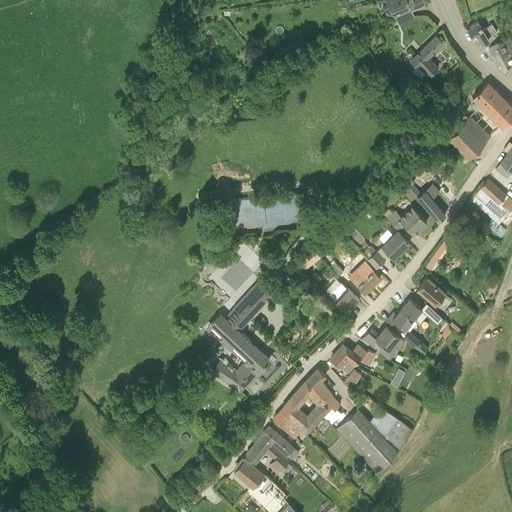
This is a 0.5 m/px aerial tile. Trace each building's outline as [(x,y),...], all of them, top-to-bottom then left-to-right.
[(423,0),(385,0),(393,14),(393,15),(410,7),(423,0)] [(398,24),(415,15),(410,7),(393,15),(398,24)] [(477,21),(467,27),(475,40),(478,38),(481,42),(497,31),(492,23),(482,29),(477,21)] [(511,34),(499,41),(490,45),(488,46),(492,55),(501,51),(502,53),(511,49),(511,51),(511,34)] [(436,35),(410,60),(416,66),(412,70),(420,79),(425,74),(427,76),(437,66),(428,56),(442,41),(436,35)] [(499,41),(496,35),(487,40),(490,45),(499,41)] [(492,55),(499,67),(511,59),(511,51),(511,49),(502,53),(501,51),(492,55)] [(471,106),(475,110),(470,115),(477,121),(502,96),(487,81),(472,97),(476,101),(471,106)] [(490,134),(500,124),(502,126),(511,114),(511,105),(502,96),(477,121),(490,134)] [(469,157),(478,148),(490,134),(477,121),(470,115),(464,122),(459,117),(444,133),(446,135),(454,142),(469,157)] [(454,142),(446,135),(440,142),(449,149),(454,142)] [(511,146),(496,168),(507,177),(511,170),(511,146)] [(472,196),(508,225),(511,218),(511,198),(488,178),(472,196)] [(438,220),(445,214),(424,190),(417,196),(438,220)] [(405,225),(413,234),(426,221),(413,206),(401,216),(395,210),(393,212),(389,208),(384,214),(387,217),(398,229),(399,230),(405,225)] [(398,229),(381,245),(393,257),(409,242),(399,230),(398,229)] [(426,264),(431,268),(450,243),(444,239),(426,264)] [(296,260),(305,269),(321,254),(313,245),(296,260)] [(377,250),(368,258),(376,267),(385,259),(377,250)] [(338,275),(343,270),(335,261),(332,264),(330,266),(338,275)] [(371,268),(368,266),(352,281),(355,284),(363,293),(380,277),(372,268),(371,268)] [(315,281),(319,277),(314,272),(310,276),(315,281)] [(260,278),(226,316),(220,311),(206,326),(209,329),(210,328),(244,360),(236,369),(220,357),(212,370),(238,388),(238,387),(245,379),(247,381),(257,371),(269,359),(237,330),(273,290),(260,278)] [(428,278),(419,288),(437,304),(446,293),(428,278)] [(359,298),(341,281),(328,294),(346,311),(359,298)] [(423,309),(422,308),(409,297),(401,307),(413,318),(418,322),(426,312),(431,318),(433,316),(445,327),(448,323),(427,303),(423,309)] [(404,329),(413,318),(401,307),(392,318),(404,329)] [(461,329),(451,321),(450,323),(459,331),(461,329)] [(391,357),(405,340),(386,324),(376,337),(368,330),(363,336),(376,347),(389,358),(390,356),(391,357)] [(403,336),(422,352),(427,346),(408,330),(403,336)] [(342,344),(337,350),(354,364),(359,356),(361,358),(360,359),(369,365),(376,353),(368,349),(367,350),(366,349),(365,350),(357,344),(350,350),(343,344),(342,344)] [(354,364),(337,350),(330,357),(348,373),(354,364)] [(326,374),(318,367),(305,380),(332,405),(323,415),(331,422),(341,412),(335,408),(339,401),(331,392),(332,392),(321,379),(326,374)] [(347,375),(343,381),(352,387),(355,381),(361,372),(353,367),(348,376),(347,375)] [(409,367),(403,377),(411,381),(417,371),(409,367)] [(405,371),(398,368),(396,372),(402,376),(405,371)] [(301,430),(302,429),(306,434),(323,415),(332,405),(305,380),(296,390),(281,408),(301,430)] [(413,428),(397,417),(380,406),(369,420),(357,407),(335,427),(376,470),(397,448),(413,428)] [(294,437),(301,430),(281,408),(273,417),(294,437)] [(289,460),(291,458),(297,451),(294,448),(268,425),(262,432),(271,440),(270,441),(289,460)] [(288,462),(289,460),(270,441),(271,440),(262,432),(255,442),(246,453),(256,461),(265,450),(275,458),(269,464),(278,473),(281,470),(285,474),(292,466),(288,462)] [(254,486),(262,493),(272,481),(264,474),(263,475),(244,457),(234,470),(253,487),(254,486)] [(299,511),(289,503),(279,511),(299,511)]
